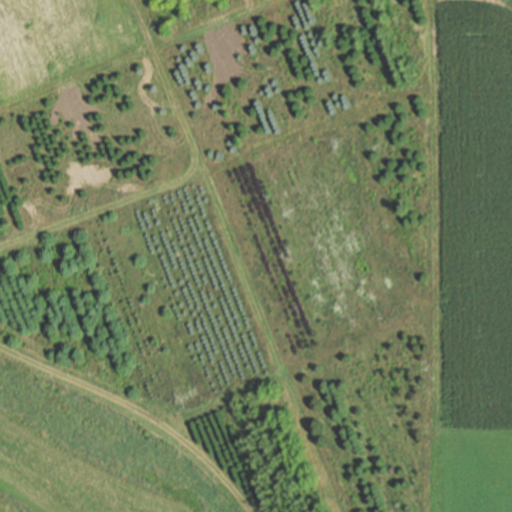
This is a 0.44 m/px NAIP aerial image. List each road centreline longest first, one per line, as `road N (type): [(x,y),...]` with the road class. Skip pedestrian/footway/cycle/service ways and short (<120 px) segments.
road 1 (track): [(0,247),(401,95),(431,81),(438,65),(432,0),(208,26),(0,110)]
road 2 (track): [(150,50),(273,369),(266,380),(217,400),(143,412)]
road 3 (track): [(266,380),(434,308),(438,65)]
road 4 (track): [(248,511),(165,424),(0,346)]
road 5 (track): [(434,308),(432,511)]
road 6 (track): [(266,380),(291,399),(335,511)]
